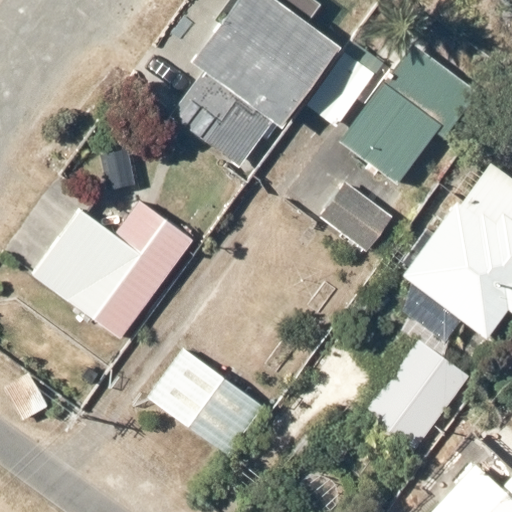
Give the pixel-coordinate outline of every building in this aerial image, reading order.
[(166,128),(230,172),(268,118),(283,128),(345,39),(287,0),(234,0),(190,63),(205,73),(166,128)] [(376,68),(349,50),(310,109),(338,127),(376,68)] [(342,144),(396,186),(445,123),(392,81),(342,144)] [(338,130),(316,114),(292,149),(313,164),(338,130)] [(130,146),(93,155),(101,193),(139,184),(130,146)] [(393,217),(342,183),(320,215),(371,249),(393,217)] [(88,207),(38,272),(122,336),(195,241),(139,198),(116,228),(88,207)] [(502,226),(462,198),(406,275),(494,337),(511,310),(511,220),(508,217),(502,226)] [(470,370),(412,333),(360,414),(418,451),(470,370)] [(272,401),(191,348),(157,399),(239,453),(272,401)] [(511,511),(511,472),(503,482),(478,460),(429,511),(511,511)]
